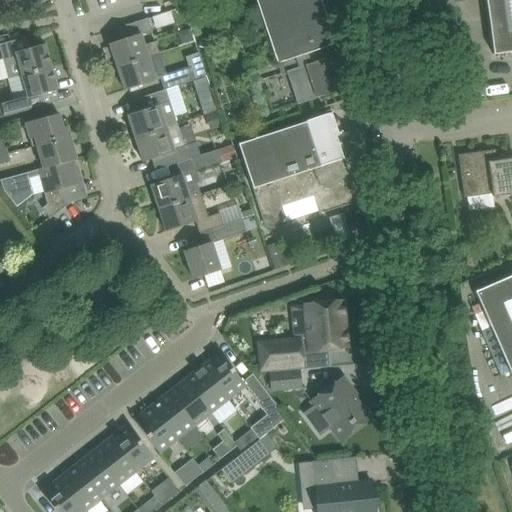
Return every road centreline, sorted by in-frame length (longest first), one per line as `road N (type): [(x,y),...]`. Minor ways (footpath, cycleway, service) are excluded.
road 1 (unclassified): [(459,511),(426,400),(398,241)]
road 2 (residential): [(2,491),(200,332),(200,312)]
road 3 (residential): [(117,214),(63,0)]
road 4 (residential): [(200,312),(398,241)]
road 5 (residential): [(117,214),(0,314)]
road 6 (unclassified): [(386,138),(365,0)]
road 7 (residential): [(200,312),(178,304),(117,214)]
road 8 (unclassified): [(511,126),(386,138)]
